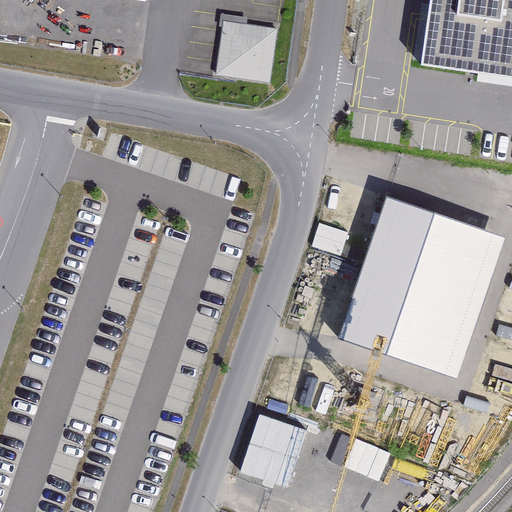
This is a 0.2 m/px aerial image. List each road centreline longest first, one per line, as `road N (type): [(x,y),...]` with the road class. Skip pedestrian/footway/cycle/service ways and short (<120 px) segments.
road 1 (unclassified): [(311,137),(297,213),(196,511)]
road 2 (unclassified): [(0,83),(311,137)]
road 3 (unknown): [(367,90),(511,102)]
road 4 (unclassified): [(332,0),(311,137)]
